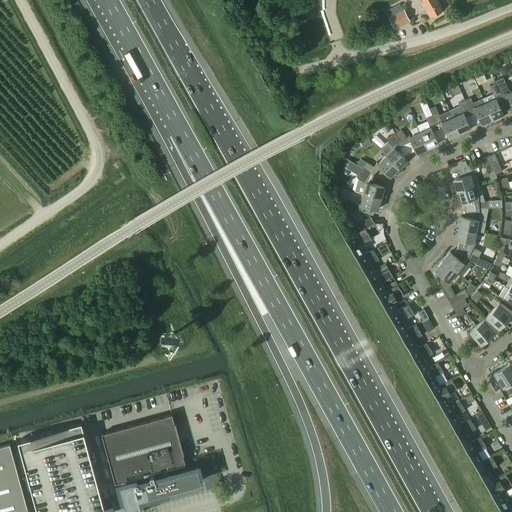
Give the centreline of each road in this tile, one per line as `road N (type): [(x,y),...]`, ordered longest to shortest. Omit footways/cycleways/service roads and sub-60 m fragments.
road 1 (motorway): [(432,511),(148,0)]
road 2 (unclassified): [(0,313),(219,175),(511,38)]
road 3 (motorway): [(180,131),(390,511)]
road 4 (motorway): [(180,131),(227,258),(309,426),(326,511)]
road 5 (unclassified): [(0,246),(86,186),(100,162),(20,0)]
road 6 (unknown): [(195,511),(223,498),(232,480),(213,433),(187,407),(149,407),(60,433)]
road 7 (residential): [(303,70),(511,11)]
road 8 (track): [(0,404),(154,361)]
road 9 (motorway): [(107,0),(180,131)]
road 10 (residential): [(416,281),(393,218),(408,185),(438,161)]
road 11 (residential): [(416,281),(448,228),(438,161)]
